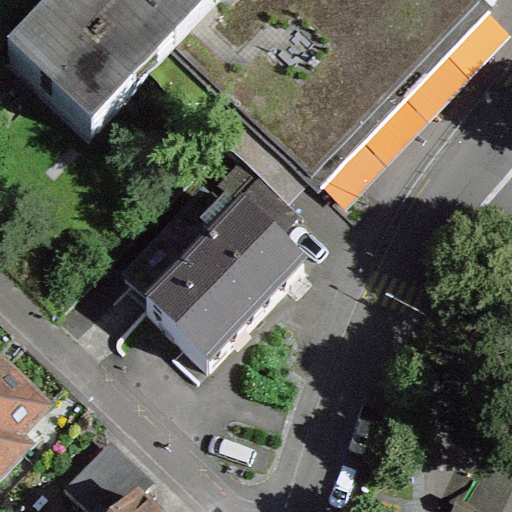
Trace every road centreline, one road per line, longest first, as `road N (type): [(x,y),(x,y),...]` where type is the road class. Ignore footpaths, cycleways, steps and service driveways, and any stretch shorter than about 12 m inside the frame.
road 1 (residential): [(315,511),(402,271),(483,138)]
road 2 (residential): [(251,511),(0,279)]
